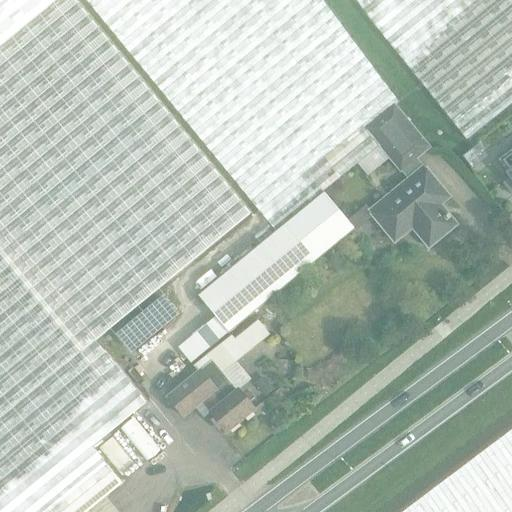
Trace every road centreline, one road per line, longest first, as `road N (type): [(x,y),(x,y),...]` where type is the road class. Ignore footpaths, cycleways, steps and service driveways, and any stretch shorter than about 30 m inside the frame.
road 1 (primary): [(511,318),(252,511)]
road 2 (primary): [(312,511),(511,363)]
